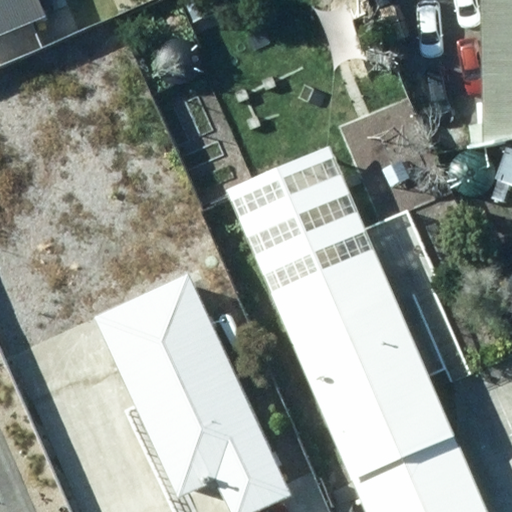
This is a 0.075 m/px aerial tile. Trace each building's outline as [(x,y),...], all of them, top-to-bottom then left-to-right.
[(0,0),(0,43),(59,20),(50,0),(0,0)] [(511,0),(494,0),(498,146),(511,143),(511,0)] [(204,9),(149,34),(162,63),(217,39),(204,9)] [(243,192),(377,511),(498,511),(345,149),(243,192)] [(137,170),(155,208),(189,192),(171,154),(137,170)] [(99,162),(55,173),(65,211),(108,200),(99,162)] [(190,502),(166,511),(270,511),(269,509),(301,494),(200,270),(102,314),(110,332),(75,348),(70,336),(19,359),(49,426),(138,386),(190,502)]
